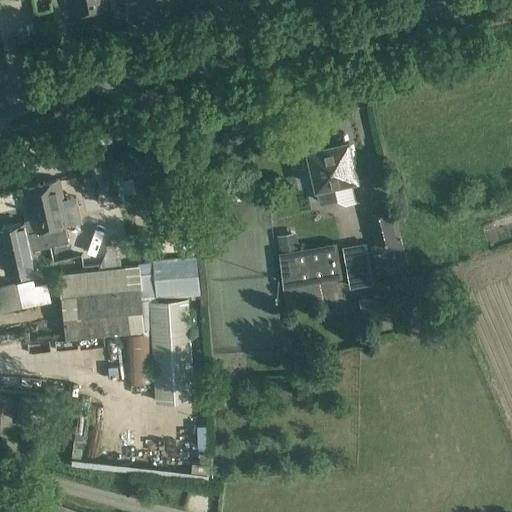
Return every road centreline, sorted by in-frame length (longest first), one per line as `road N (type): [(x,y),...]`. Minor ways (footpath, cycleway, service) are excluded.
road 1 (secondary): [(226,55),(475,0)]
road 2 (secondary): [(0,104),(226,55)]
road 3 (residential): [(0,471),(155,511)]
